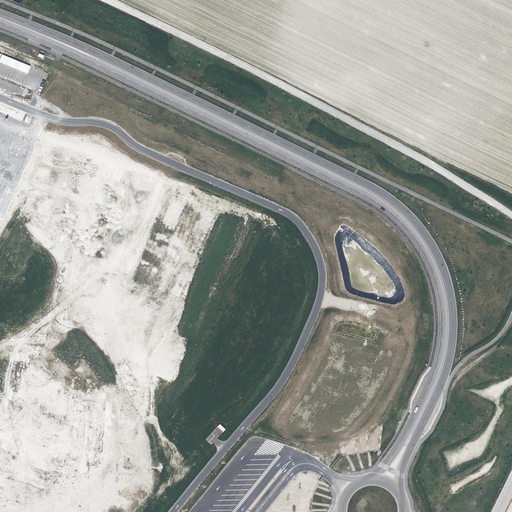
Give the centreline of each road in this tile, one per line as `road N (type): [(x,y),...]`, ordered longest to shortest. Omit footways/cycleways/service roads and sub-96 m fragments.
road 1 (unclassified): [(398,490),(451,344),(453,309),(431,242),(379,190),(0,11)]
road 2 (unclassified): [(0,22),(365,194),(400,222),(425,253),(437,286),(441,339),(414,407),(372,478)]
road 3 (unclassified): [(172,511),(271,393),(313,308),(317,245),(283,212),(141,149),(110,125),(46,116),(0,97)]
road 4 (track): [(110,0),(323,105),(511,214)]
road 5 (unclassified): [(349,487),(298,464),(256,511)]
